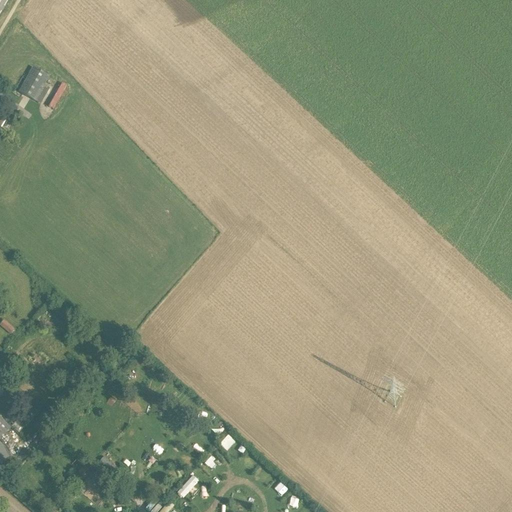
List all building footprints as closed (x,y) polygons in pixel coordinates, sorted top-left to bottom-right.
[(50,77),(34,67),(19,92),(41,105),(50,89),(45,86),(50,77)] [(11,335),(16,330),(9,324),(4,329),(11,335)] [(9,438),(15,432),(0,417),(0,439),(5,434),(9,438)] [(226,451),(235,441),(227,435),(219,444),(226,451)] [(197,449),(205,453),(209,445),(201,441),(197,449)] [(215,473),(220,467),(209,458),(204,463),(215,473)] [(196,474),(202,480),(206,475),(199,470),(196,474)] [(193,477),(178,494),(183,499),(198,482),(193,477)]
